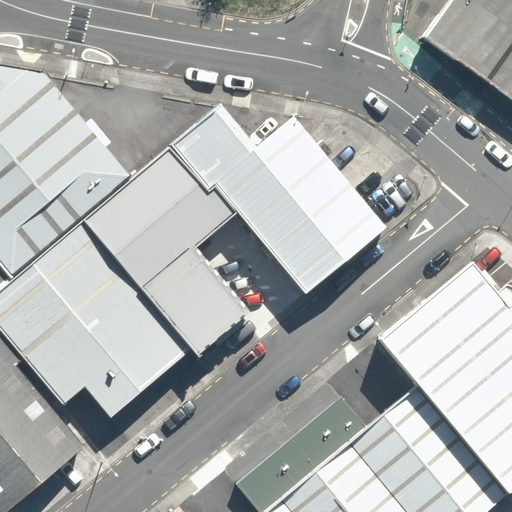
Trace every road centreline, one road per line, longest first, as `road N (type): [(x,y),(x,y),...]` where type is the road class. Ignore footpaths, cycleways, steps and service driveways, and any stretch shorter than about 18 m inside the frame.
road 1 (residential): [(101,511),(492,185)]
road 2 (tertiary): [(343,75),(56,20),(0,0)]
road 3 (tertiary): [(492,185),(395,103),(343,75)]
